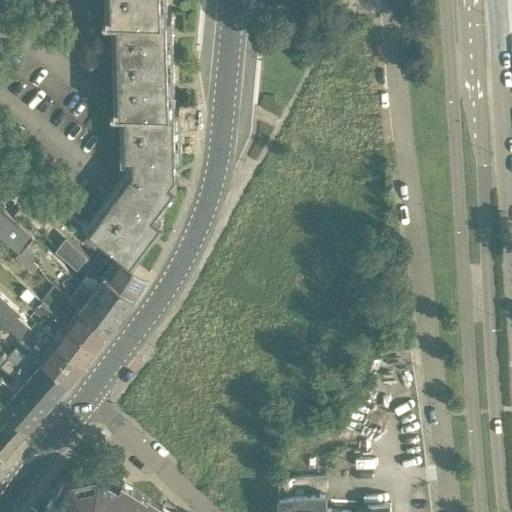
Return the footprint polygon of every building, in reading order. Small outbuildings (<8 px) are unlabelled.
[(106,0),(107,19),(113,19),(115,114),(120,114),(121,161),(128,161),(128,168),(133,170),(168,180),(175,171),(175,156),(181,156),(180,106),(175,106),(172,11),(167,11),(166,0),(106,0)] [(133,260),(163,221),(155,215),(176,187),(168,180),(133,170),(128,168),(86,223),(90,226),(90,227),(89,228),(93,230),(133,260)] [(31,175),(29,177),(15,190),(25,201),(41,186),(31,175)] [(55,282),(109,328),(122,312),(104,297),(106,294),(95,285),(91,290),(81,281),(74,289),(64,281),(72,272),(34,234),(33,235),(16,219),(10,213),(0,204),(0,233),(20,251),(23,248),(40,264),(49,276),(55,282)] [(17,204),(10,213),(16,219),(24,211),(17,204)] [(149,273),(133,260),(93,230),(90,235),(88,234),(83,240),(89,245),(91,242),(100,250),(95,256),(137,292),(149,273)] [(137,292),(95,256),(93,259),(66,236),(56,249),(77,268),(80,266),(91,276),(93,274),(100,280),(95,285),(106,294),(104,297),(122,312),(135,294),(137,292)] [(32,271),(40,264),(23,248),(20,251),(16,256),(32,271)] [(96,346),(109,328),(55,282),(42,299),(96,346)] [(26,303),(59,330),(55,336),(84,362),(96,346),(42,299),(41,299),(34,293),(27,301),(26,303)] [(52,333),(39,323),(36,321),(31,327),(17,315),(20,311),(0,294),(0,319),(21,337),(20,338),(32,348),(32,349),(69,381),(71,380),(84,362),(55,336),(52,333)] [(69,381),(32,349),(25,356),(15,347),(8,356),(56,397),(69,381)] [(8,356),(4,352),(0,356),(0,363),(16,376),(10,383),(1,375),(0,376),(0,401),(2,403),(0,406),(0,407),(26,430),(56,397),(8,356)] [(0,458),(3,458),(3,457),(26,430),(0,407),(0,458)] [(121,481),(118,486),(100,474),(85,477),(92,511),(136,511),(146,497),(121,481)] [(92,511),(85,477),(71,481),(59,499),(54,496),(43,511),(92,511)] [(326,511),(327,506),(326,494),(278,496),(278,511),(326,511)] [(170,511),(146,497),(136,511),(170,511)] [(327,506),(326,511),(390,511),(390,503),(366,503),(365,510),(327,506)]
